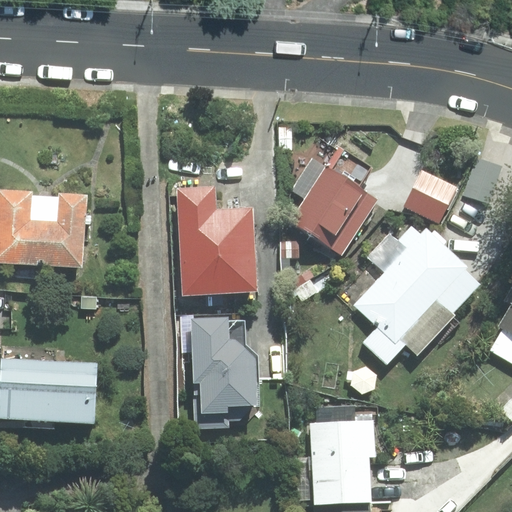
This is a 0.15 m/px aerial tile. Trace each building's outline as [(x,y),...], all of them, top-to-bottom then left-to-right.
[(473,161),(460,203),(485,211),(499,169),(473,161)] [(357,197),(318,173),(283,228),(322,253),(357,197)] [(208,194),(171,196),(177,302),(248,298),(244,215),(209,217),(208,194)] [(81,202),(0,195),(0,268),(75,274),(81,202)] [(464,274),(421,233),(350,309),(388,347),(464,274)] [(511,279),(499,303),(506,308),(493,332),(511,342),(511,279)] [(221,323),(181,323),(182,394),(190,394),(191,434),(220,433),(220,414),(248,414),(247,364),(228,348),(221,348),(221,323)] [(92,370),(0,362),(0,426),(87,434),(92,370)] [(380,418),(313,418),(314,503),(374,503),(373,452),(380,452),(380,418)]
